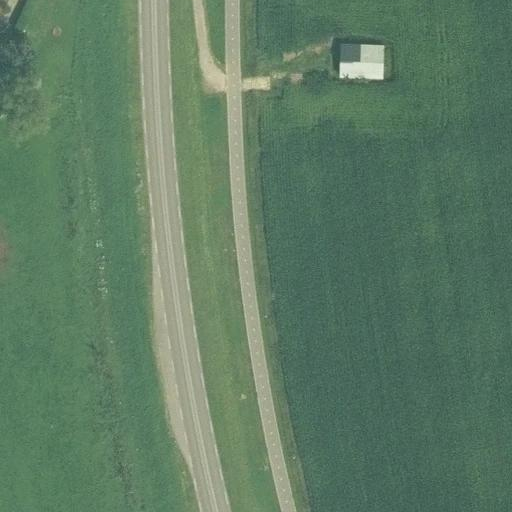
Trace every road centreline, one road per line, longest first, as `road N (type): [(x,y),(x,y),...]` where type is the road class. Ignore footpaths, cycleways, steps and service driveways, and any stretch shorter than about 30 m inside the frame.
road 1 (primary): [(215,511),(166,221),(152,0)]
road 2 (track): [(196,0),(214,86),(255,85)]
